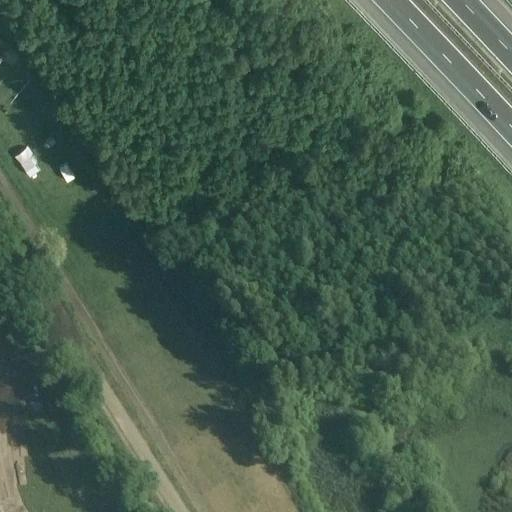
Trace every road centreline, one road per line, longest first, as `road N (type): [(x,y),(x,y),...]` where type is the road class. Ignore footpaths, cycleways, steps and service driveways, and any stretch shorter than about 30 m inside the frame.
road 1 (track): [(0,219),(177,511)]
road 2 (motorway): [(390,0),(511,130)]
